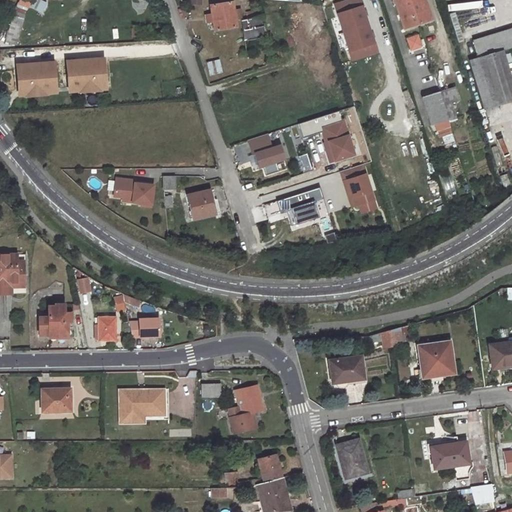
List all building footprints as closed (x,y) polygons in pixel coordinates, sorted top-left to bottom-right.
[(16,0),(13,17),(25,19),(28,0),(16,0)] [(40,0),(34,0),(32,8),(41,11),(44,1),(40,0)] [(360,0),(353,0),(335,6),(352,61),(377,53),(374,43),(373,44),(362,8),(363,7),(360,0)] [(423,0),(394,0),(404,29),(431,20),(423,0)] [(232,3),(210,6),(211,14),(205,16),(206,25),(213,23),(214,31),(236,28),(232,3)] [(261,16),(246,20),(247,29),(243,30),(246,53),(270,48),(261,16)] [(15,45),(22,20),(12,18),(6,42),(15,45)] [(511,28),(472,41),(477,59),(492,108),(511,101),(511,84),(502,52),(511,48),(511,28)] [(417,35),(407,39),(410,50),(421,46),(417,35)] [(66,62),(68,88),(69,88),(102,85),(100,59),(66,62)] [(468,62),(483,111),(492,108),(477,59),(468,62)] [(19,66),(21,92),(55,89),(53,63),(19,66)] [(455,88),(421,98),(429,127),(447,121),(443,107),(459,102),(455,88)] [(107,94),(85,96),(86,108),(108,106),(107,94)] [(324,145),(327,144),(346,138),(341,122),(319,129),(324,144),(324,145)] [(255,155),(272,150),(267,135),(248,141),(253,156),(255,155)] [(346,138),(327,144),(333,162),(352,156),(346,138)] [(324,144),(322,145),(328,164),(333,162),(327,144),(324,145),(324,144)] [(280,147),(272,150),(255,155),(258,166),(257,166),(259,170),(264,169),(263,167),(275,163),(276,166),(284,163),(283,161),(284,160),(280,147)] [(311,170),(306,154),(298,157),(303,173),(311,170)] [(341,172),(344,181),(365,174),(362,166),(341,172)] [(373,201),(365,174),(344,181),(347,192),(351,191),(356,207),(359,205),(373,201)] [(507,174),(500,176),(505,190),(511,188),(507,174)] [(175,177),(163,177),(163,190),(175,190),(175,177)] [(136,181),(117,179),(115,196),(123,197),(133,199),(133,202),(142,203),(141,206),(151,207),(154,186),(135,183),(136,181)] [(282,214),(292,210),(315,202),(324,199),(320,188),(278,202),(282,214)] [(209,191),(188,196),(194,220),(214,215),(211,201),(209,191)] [(351,191),(347,192),(352,208),(356,207),(351,191)] [(171,197),(164,197),(165,208),(172,207),(171,197)] [(214,215),(220,214),(216,200),(211,201),(214,215)] [(373,201),(359,205),(362,214),(376,209),(373,201)] [(320,217),(315,202),(292,210),(297,225),(320,217)] [(255,223),(266,220),(263,206),(251,209),(255,223)] [(0,255),(0,294),(3,295),(3,283),(22,283),(22,263),(15,263),(15,255),(9,255),(0,255)] [(88,279),(78,281),(80,293),(90,291),(88,279)] [(10,288),(22,287),(22,283),(3,283),(3,295),(9,294),(10,288)] [(124,298),(125,307),(131,308),(133,301),(124,298)] [(143,304),(133,301),(131,308),(141,311),(143,304)] [(55,308),(47,308),(47,307),(47,318),(38,318),(38,335),(48,335),(48,338),(66,338),(66,329),(71,329),(71,322),(69,322),(69,313),(63,313),(63,305),(54,306),(55,308)] [(114,318),(99,318),(95,318),(96,341),(115,341),(114,318)] [(132,338),(159,338),(159,322),(138,323),(138,324),(129,324),(132,338)] [(392,347),(401,345),(399,328),(390,331),(392,347)] [(381,341),(383,348),(392,347),(390,331),(371,336),(372,342),(381,341)] [(453,373),(449,342),(417,347),(421,373),(441,370),(442,375),(453,373)] [(511,342),(489,345),(492,369),(509,367),(508,365),(511,364),(511,342)] [(360,357),(328,361),(331,384),(335,384),(336,386),(338,388),(340,389),(342,389),(344,389),(346,387),(348,385),(348,382),(364,380),(360,357)] [(221,384),(201,384),(201,397),(221,397),(221,384)] [(257,386),(234,391),(241,416),(230,419),(233,434),(256,428),(253,413),(263,411),(257,386)] [(164,389),(124,390),(125,416),(146,415),(164,415),(164,389)] [(51,391),(42,391),(42,412),(70,411),(70,390),(52,390),(51,391)] [(125,416),(124,390),(118,390),(118,422),(146,422),(146,415),(125,416)] [(358,440),(337,446),(341,465),(344,464),(348,478),(366,473),(358,440)] [(469,462),(466,440),(451,443),(452,446),(431,449),(434,467),(469,462)] [(511,449),(503,451),(506,473),(511,472),(511,449)] [(276,455),(257,460),(263,482),(282,477),(276,455)] [(0,476),(11,477),(10,458),(0,458),(0,476)] [(237,488),(236,472),(223,473),(225,488),(237,488)] [(291,510),(282,477),(263,482),(257,484),(264,511),(291,510)] [(492,486),(471,489),(474,502),(494,499),(492,486)] [(217,497),(225,497),(225,488),(217,488),(217,497)] [(411,491),(397,493),(399,500),(412,498),(411,491)] [(360,511),(381,511),(380,508),(398,506),(397,500),(359,506),(360,511)]
